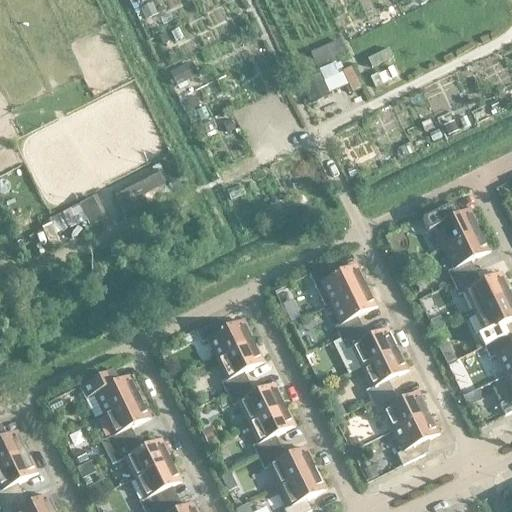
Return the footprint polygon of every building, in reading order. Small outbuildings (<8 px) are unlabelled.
[(311,110),(329,102),(319,80),(301,88),(311,110)] [(115,196),(120,208),(164,186),(159,175),(115,196)] [(107,219),(96,197),(79,206),(90,228),(107,219)] [(448,221),(443,210),(421,221),(426,233),(432,230),(442,250),(477,233),(472,224),(474,223),(468,211),(448,221)] [(481,243),(477,233),(442,250),(452,270),(446,273),(452,285),(474,274),(469,263),(489,253),(483,242),(481,243)] [(307,276),(313,288),(323,308),(329,306),(363,289),(359,279),(361,278),(355,266),(335,276),(330,266),(307,276)] [(479,284),(474,274),(452,285),(458,296),(463,293),(473,314),(508,297),(503,287),(505,286),(499,275),(479,284)] [(368,298),(363,289),(329,306),(339,326),(333,329),(339,340),(361,329),(356,319),(376,309),(370,297),(368,298)] [(511,305),(508,297),(473,314),(483,334),(477,337),(483,348),(505,337),(500,327),(511,320),(511,305)] [(289,311),(285,313),(290,322),(299,317),(297,314),(289,311)] [(435,318),(429,321),(434,331),(443,326),(440,320),(435,318)] [(206,341),(216,361),(250,344),(246,335),(248,334),(242,322),(222,332),(217,321),(194,332),(200,344),(206,341)] [(366,340),(361,329),(339,340),(345,352),(350,349),(360,369),(394,352),(390,343),(392,341),(386,330),(366,340)] [(511,347),(510,348),(505,337),(483,348),(489,360),(495,357),(504,377),(511,373),(511,347)] [(255,354),(250,344),(216,361),(226,381),(220,384),(226,396),(248,385),(257,381),(251,370),(263,364),(257,353),(255,354)] [(399,362),(394,352),(360,369),(370,389),(364,392),(370,404),(392,393),(387,382),(407,372),(401,361),(399,362)] [(112,372),(104,376),(81,387),(87,399),(93,396),(103,417),(137,400),(133,390),(135,389),(129,377),(117,383),(112,372)] [(511,373),(504,377),(511,392),(511,398),(498,405),(503,417),(511,412),(511,373)] [(253,395),(248,385),(226,396),(231,407),(237,404),(247,425),(282,408),(277,398),(279,397),(273,385),(253,395)] [(397,403),(392,393),(370,404),(376,415),(381,412),(391,433),(426,416),(421,406),(423,405),(417,393),(397,403)] [(195,399),(184,404),(188,413),(199,408),(195,399)] [(142,409),(137,400),(103,417),(113,437),(99,443),(105,455),(135,440),(130,429),(150,420),(144,408),(142,409)] [(57,401),(47,406),(50,412),(60,407),(57,401)] [(286,417),(282,408),(247,425),(257,445),(251,448),(257,459),(279,448),(274,438),(294,428),(288,416),(286,417)] [(430,425),(426,416),(391,433),(401,453),(395,456),(401,467),(423,457),(418,446),(438,436),(433,424),(430,425)] [(207,429),(200,432),(205,443),(216,438),(212,431),(207,429)] [(0,430),(0,466),(24,455),(19,446),(22,445),(16,433),(4,439),(0,430)] [(354,437),(346,441),(351,451),(360,447),(354,437)] [(140,451),(135,440),(105,455),(111,466),(124,460),(134,480),(168,463),(164,454),(166,452),(160,441),(140,451)] [(284,459),(279,448),(257,459),(263,471),(268,468),(278,488),(313,471),(308,462),(310,461),(304,449),(284,459)] [(81,451),(71,456),(76,467),(87,462),(81,451)] [(29,465),(24,455),(0,466),(0,506),(22,496),(16,485),(37,475),(31,464),(29,465)] [(173,473),(168,463),(134,480),(144,500),(138,503),(142,511),(149,511),(166,504),(161,493),(181,483),(175,472),(173,473)] [(373,466),(363,471),(368,481),(378,476),(373,466)] [(317,481),(313,471),(278,488),(288,508),(282,511),(310,511),(305,501),(325,491),(320,480),(317,481)] [(228,473),(219,477),(226,492),(235,488),(228,473)] [(99,482),(86,488),(92,500),(104,494),(99,482)] [(27,506),(22,496),(0,506),(0,507),(2,511),(51,511),(51,509),(53,508),(47,497),(27,506)]
